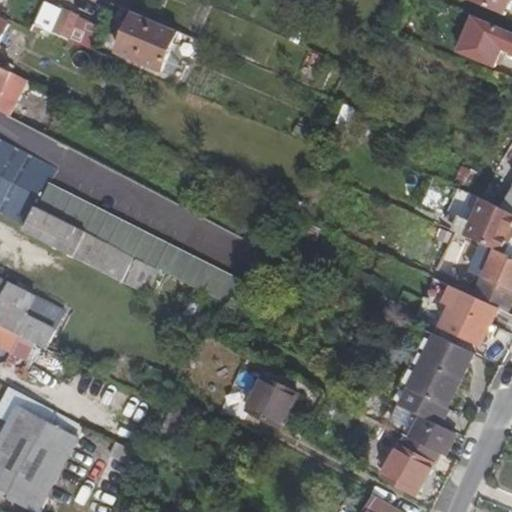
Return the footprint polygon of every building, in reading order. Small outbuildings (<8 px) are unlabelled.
[(47,0),(37,24),(44,27),(50,30),(59,9),(54,7),(57,2),(52,0),(47,0)] [(465,0),(503,17),(510,0),(465,0)] [(66,10),(56,33),(70,39),(80,17),(66,10)] [(160,68),(178,31),(135,13),(119,51),(160,68)] [(0,17),(0,43),(11,23),(0,17)] [(511,34),(475,18),(466,36),(511,55),(511,34)] [(0,64),(0,93),(3,95),(0,99),(0,110),(11,116),(30,80),(0,64)] [(0,214),(28,230),(40,208),(52,185),(60,171),(0,138),(0,214)] [(86,231),(238,309),(255,288),(257,286),(52,185),(40,208),(86,231)] [(511,196),(499,215),(511,220),(511,196)] [(511,220),(499,215),(481,207),(470,239),(488,247),(502,253),(507,255),(511,242),(511,220)] [(73,256),(86,231),(40,208),(28,230),(27,231),(73,256)] [(476,274),(490,280),(502,253),(488,247),(476,274)] [(509,315),(511,307),(511,256),(507,255),(502,253),(490,280),(480,301),(503,312),(509,315)] [(0,278),(0,293),(58,323),(64,311),(0,278)] [(0,323),(3,325),(11,329),(45,347),(58,323),(0,293),(0,323)] [(486,346),(503,312),(480,301),(464,293),(447,328),(486,346)] [(0,344),(2,345),(11,329),(3,325),(0,329),(0,344)] [(457,389),(474,355),(437,336),(419,370),(457,389)] [(401,405),(409,409),(440,425),(449,410),(447,409),(457,389),(419,370),(401,405)] [(269,379),(253,411),(288,428),(304,397),(269,379)] [(73,475),(98,431),(14,387),(0,413),(0,415),(14,424),(6,439),(73,475)] [(409,436),(443,453),(447,455),(458,434),(440,425),(409,409),(401,424),(410,428),(406,434),(409,436)] [(438,461),(443,453),(409,436),(387,477),(422,494),(440,462),(438,461)] [(0,492),(35,511),(53,511),(73,475),(6,439),(0,449),(0,492)] [(113,454),(135,467),(140,454),(120,443),(113,454)] [(409,511),(410,511),(380,496),(371,511),(409,511)]
